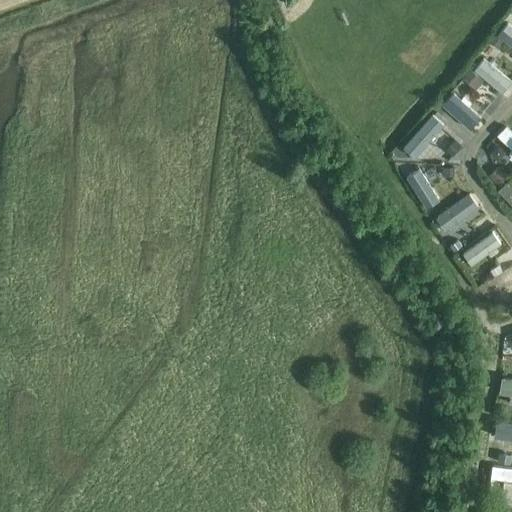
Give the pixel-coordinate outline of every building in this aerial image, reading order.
[(494,36),(489,43),(497,49),(502,42),(494,36)] [(506,80),(511,73),(511,66),(488,47),(471,68),(481,76),(489,66),(506,80)] [(470,70),(462,79),(475,90),(483,81),(470,70)] [(446,90),(471,118),(483,107),(458,80),(446,90)] [(441,130),(453,118),(439,104),(408,135),(426,152),(445,134),(441,130)] [(453,141),(446,149),(452,155),(459,147),(453,141)] [(425,157),(412,163),(429,197),(442,190),(425,157)] [(498,166),(488,176),(499,186),(508,177),(498,166)] [(473,185),(442,202),(450,215),(480,199),(473,185)] [(477,222),(466,230),(473,239),(484,232),(477,222)] [(457,241),(449,247),(453,252),(461,246),(457,241)] [(498,266),(490,271),(493,277),(502,272),(498,266)] [(507,307),(497,311),(501,321),(511,317),(507,307)] [(495,407),(494,417),(505,418),(506,408),(495,407)] [(502,453),(501,464),(511,465),(511,450),(503,449),(502,453)] [(489,456),(488,463),(500,465),(501,464),(502,453),(494,452),(489,456)] [(511,511),(511,501),(489,500),(487,511),(511,511)]
